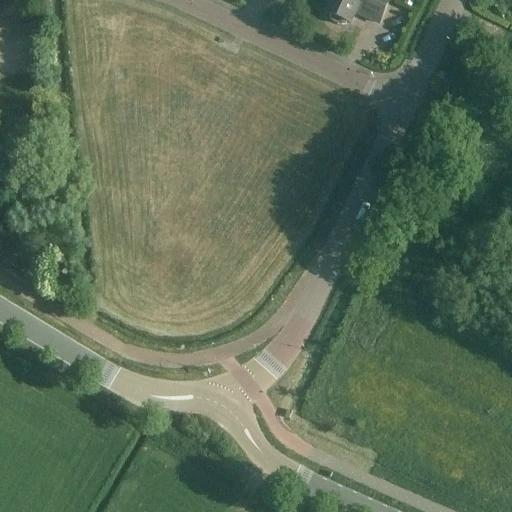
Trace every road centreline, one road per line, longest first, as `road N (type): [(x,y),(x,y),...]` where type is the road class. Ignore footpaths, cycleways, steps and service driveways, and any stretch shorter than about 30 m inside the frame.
road 1 (unclassified): [(221,400),(288,344),(403,105)]
road 2 (residential): [(403,105),(180,0)]
road 3 (tertiary): [(221,400),(127,387),(0,311)]
road 4 (tertiary): [(370,511),(260,455),(221,400)]
